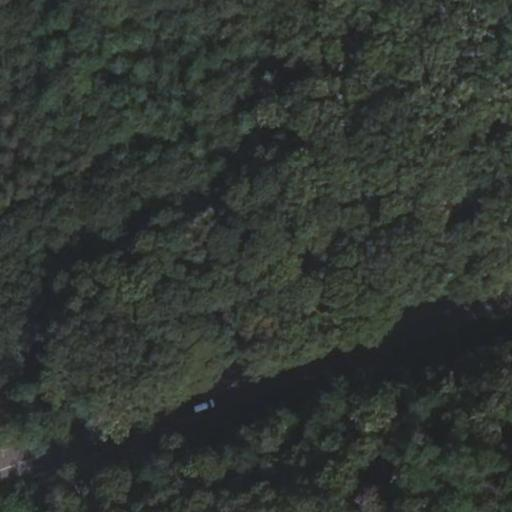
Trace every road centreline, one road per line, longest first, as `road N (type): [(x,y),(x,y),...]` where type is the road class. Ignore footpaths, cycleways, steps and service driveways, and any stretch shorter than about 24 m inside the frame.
road 1 (secondary): [(511,286),(0,471)]
road 2 (track): [(190,136),(112,245),(18,341),(0,409)]
road 3 (track): [(190,136),(286,83),(417,29)]
road 4 (track): [(52,0),(85,75),(190,136)]
